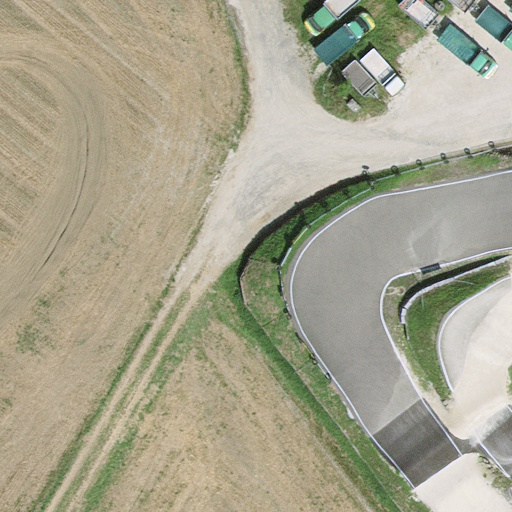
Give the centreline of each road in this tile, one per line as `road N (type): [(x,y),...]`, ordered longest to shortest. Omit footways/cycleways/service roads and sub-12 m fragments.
road 1 (track): [(40,511),(172,314),(295,154),(254,28),(232,0)]
road 2 (residential): [(511,118),(295,154)]
